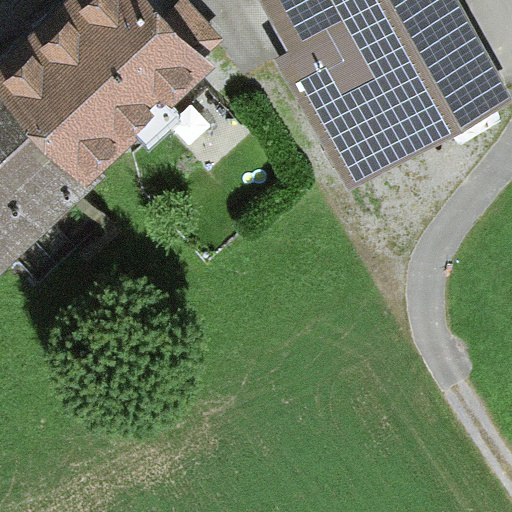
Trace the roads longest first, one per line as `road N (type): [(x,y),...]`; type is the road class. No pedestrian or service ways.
road 1 (track): [(216,0),(378,247),(418,266)]
road 2 (track): [(450,375),(417,310),(418,266),(436,224),(511,141)]
